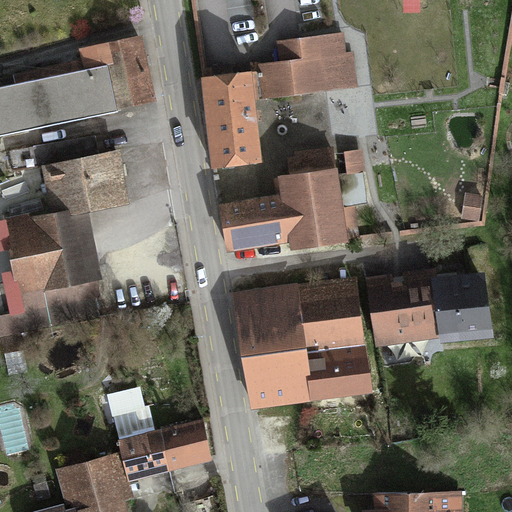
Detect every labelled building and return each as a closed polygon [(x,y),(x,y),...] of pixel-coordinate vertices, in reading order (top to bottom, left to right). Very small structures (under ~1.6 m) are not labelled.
[(418,0),(403,0),(404,11),(419,11),(418,0)] [(284,63),(257,66),(261,95),(348,84),(342,34),(281,41),(284,63)] [(109,67),(118,109),(153,102),(140,40),(80,53),(84,72),(109,67)] [(84,72),(0,89),(0,134),(118,109),(109,67),(84,72)] [(248,74),(205,77),(213,164),(256,161),(248,74)] [(53,217),(84,211),(128,204),(119,154),(44,168),(53,217)] [(284,196),(222,204),(228,252),(359,233),(355,206),(339,209),(333,172),(282,179),(284,196)] [(53,217),(11,225),(23,293),(44,289),(97,279),(84,211),(53,217)] [(483,274),(429,280),(436,337),(490,331),(483,274)] [(44,289),(23,293),(26,313),(0,318),(0,353),(19,350),(16,333),(105,316),(97,279),(44,289)] [(429,280),(369,287),(376,344),(436,337),(429,280)] [(355,287),(237,302),(251,409),(370,393),(355,287)] [(150,414),(115,419),(117,438),(153,433),(150,414)] [(205,432),(123,448),(130,486),(213,470),(205,432)] [(125,511),(111,465),(60,481),(69,511),(125,511)] [(459,511),(459,494),(379,496),(379,511),(459,511)]
